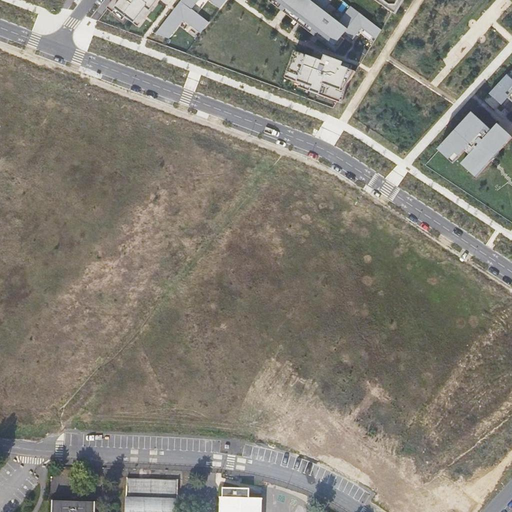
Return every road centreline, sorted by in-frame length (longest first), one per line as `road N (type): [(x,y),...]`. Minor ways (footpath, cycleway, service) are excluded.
road 1 (unclassified): [(54,46),(325,148),(511,270)]
road 2 (residential): [(0,446),(231,460),(300,480),(361,511)]
